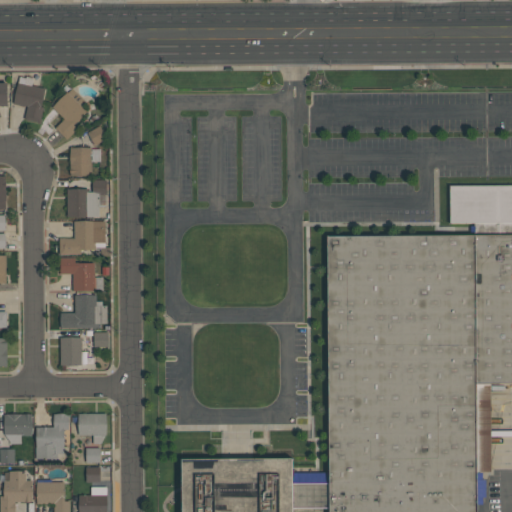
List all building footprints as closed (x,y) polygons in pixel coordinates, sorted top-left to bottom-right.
[(12,103),(19,75),(25,77),(25,75),(33,77),(31,85),(44,88),(40,106),(43,107),(39,122),(24,118),(27,106),(24,105),(23,106),(12,103)] [(51,107),(66,91),(67,92),(71,88),(81,97),(81,106),(86,111),(73,124),(77,128),(66,138),(55,127),(64,119),(58,113),(57,113),(51,107)] [(106,138),(94,145),(87,132),(99,125),(106,138)] [(69,175),(69,147),(91,147),(91,148),(100,148),(100,161),(91,161),(91,175),(69,175)] [(106,194),(99,194),(99,216),(66,216),(66,188),(88,188),(88,192),(92,192),(92,179),(105,179),(106,194)] [(327,472),(325,234),(474,234),(474,223),(447,224),(447,183),(511,183),(511,384),(490,384),(491,472),(477,472),(477,511),(327,511),(327,509),(292,509),(292,511),(181,511),(181,458),(292,458),(293,472),(327,472)] [(59,254),(59,238),(73,238),(73,221),(104,221),(104,247),(95,247),(95,249),(80,249),(80,253),(76,253),(76,254),(59,254)] [(102,290),(94,290),(72,290),(72,273),(59,273),(59,256),(75,257),(75,262),(94,262),(94,277),(102,277),(102,290)] [(96,294),(96,305),(106,305),(106,323),(100,323),(100,327),(60,327),(60,312),(74,312),(74,294),(96,294)] [(107,332),(107,347),(93,347),(93,332),(107,332)] [(80,337),(80,365),(60,365),(60,336),(80,337)] [(9,442),(4,434),(3,414),(31,413),(31,434),(21,434),(21,443),(9,443),(9,442)] [(35,459),(35,446),(35,426),(53,426),(53,413),(68,413),(68,429),(63,429),(63,458),(35,459)] [(100,443),(92,443),(92,435),(77,435),(77,413),(105,413),(105,435),(100,443)] [(85,447),(99,447),(99,462),(85,462),(85,447)] [(0,448),(14,448),(14,463),(0,463),(0,448)] [(99,467),(99,482),(85,482),(85,467),(99,467)] [(0,511),(0,496),(3,496),(3,480),(8,480),(8,470),(25,470),(25,479),(31,479),(32,501),(15,502),(15,511),(0,511)] [(69,511),(53,511),(53,504),(36,504),(36,481),(64,481),(64,501),(69,500),(69,511)] [(78,511),(78,495),(90,495),(90,486),(106,486),(106,511),(78,511)]
